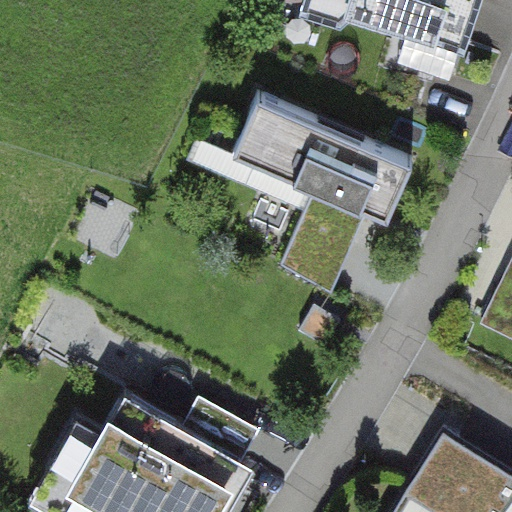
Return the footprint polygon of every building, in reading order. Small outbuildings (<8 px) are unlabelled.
[(393,0),(300,0),(298,7),(384,32),(393,0)] [(486,0),(393,0),(384,32),(470,57),(486,0)] [(416,166),(254,102),(227,171),(389,235),(416,166)] [(360,235),(310,211),(284,265),(334,289),(360,235)] [(511,293),(497,325),(511,332),(511,293)] [(188,422),(127,388),(105,426),(79,411),(47,467),(96,495),(86,511),(209,511),(257,427),(203,396),(188,422)] [(511,511),(511,464),(445,424),(409,484),(455,511),(511,511)]
